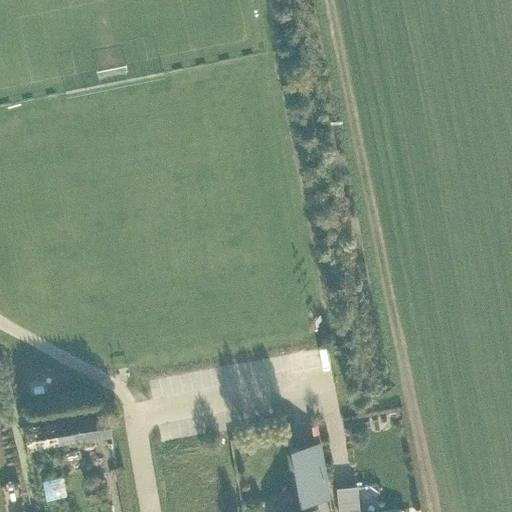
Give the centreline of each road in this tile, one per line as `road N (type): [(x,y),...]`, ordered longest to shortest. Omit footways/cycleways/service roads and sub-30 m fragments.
road 1 (track): [(431,511),(328,0)]
road 2 (residential): [(107,380),(131,415),(148,511)]
